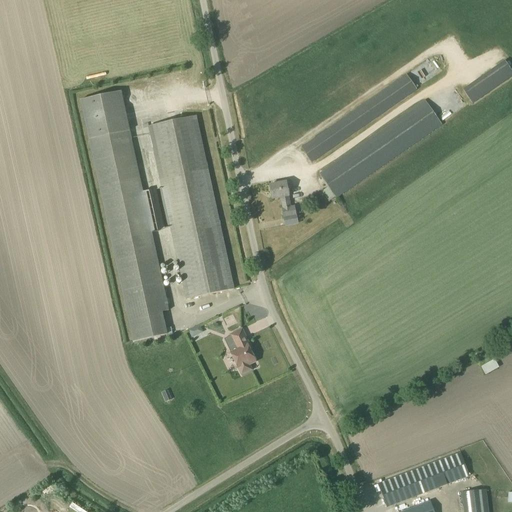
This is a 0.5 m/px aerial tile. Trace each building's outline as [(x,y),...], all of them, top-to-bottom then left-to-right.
[(472,104),(511,76),(511,71),(505,61),(463,91),(472,104)] [(406,75),(301,148),(311,163),(417,90),(406,75)] [(133,342),(167,334),(172,333),(171,327),(165,328),(162,312),(169,311),(152,233),(158,232),(149,191),(143,192),(121,92),(80,101),(133,342)] [(319,175),(328,187),(335,198),(442,125),(425,101),(319,175)] [(171,227),(187,300),(234,289),(196,116),(149,127),(162,189),(156,190),(164,229),(171,227)] [(282,209),(285,226),(297,224),(294,207),(290,207),(288,196),(289,196),(286,182),(270,185),(272,199),(281,198),(283,209),(282,209)] [(200,325),(188,331),(192,338),(203,332),(200,325)] [(231,353),(238,368),(241,375),(252,370),(249,365),(256,362),(248,346),(249,345),(242,329),(230,335),(237,350),(231,353)] [(494,359),(480,367),(485,375),(498,367),(494,359)] [(378,485),(387,507),(469,476),(461,453),(378,485)] [(463,511),(487,511),(485,491),(461,494),(463,511)] [(434,511),(431,501),(402,511),(434,511)]
